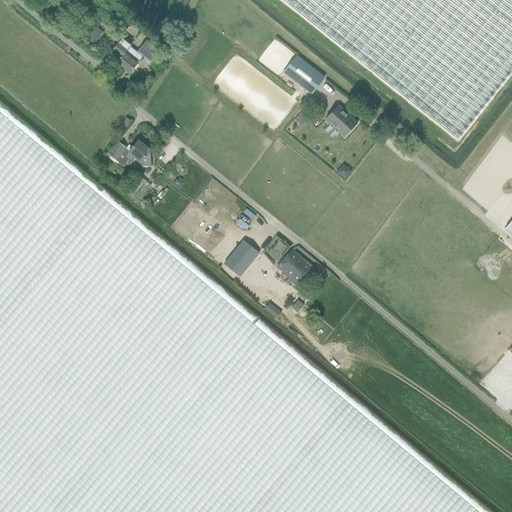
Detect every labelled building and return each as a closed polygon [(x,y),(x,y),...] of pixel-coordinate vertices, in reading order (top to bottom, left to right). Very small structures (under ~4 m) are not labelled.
[(511,0),(281,0),(458,140),(511,71),(511,0)] [(130,73),(143,56),(131,47),(133,44),(123,36),(112,51),(120,57),(116,62),(125,69),(124,70),(128,73),(129,72),(130,73)] [(147,39),(138,52),(152,63),(161,50),(147,39)] [(312,94),(325,76),(297,54),(283,72),(312,94)] [(494,511),(0,100),(0,511),(494,511)] [(357,123),(338,105),(325,119),(344,137),(357,123)] [(140,161),(138,163),(139,167),(151,166),(150,151),(149,151),(150,150),(137,141),(129,152),(125,149),(126,149),(117,141),(107,153),(116,161),(116,160),(123,166),(128,159),(130,161),(134,156),(140,161)] [(344,165),(339,172),(346,178),(352,170),(344,165)] [(511,237),(511,219),(503,230),(511,237)] [(278,263),(291,248),(277,235),(264,250),(278,263)] [(260,253),(250,245),(236,262),(247,270),(260,253)] [(293,251),(282,265),(292,275),(290,278),(297,284),(311,267),(293,251)] [(296,315),(304,304),(298,299),(290,311),(296,315)]
